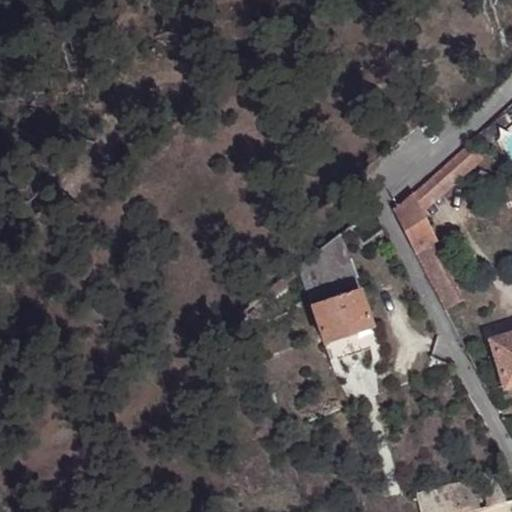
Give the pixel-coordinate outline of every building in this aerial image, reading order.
[(468,144),(413,194),(421,211),(481,157),(468,144)] [(413,194),(393,212),(415,253),(431,245),(437,242),(421,211),(413,194)] [(298,267),(323,342),(371,326),(340,235),(298,267)] [(415,253),(443,310),(461,302),(431,245),(415,253)] [(511,333),(490,340),(504,388),(511,386),(511,333)] [(415,495),(419,511),(471,511),(506,503),(498,472),(415,495)]
